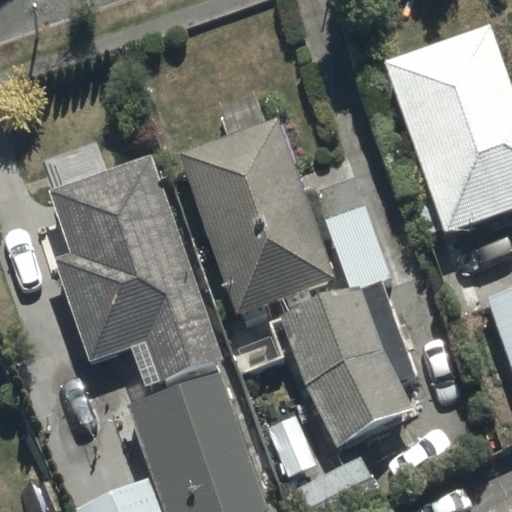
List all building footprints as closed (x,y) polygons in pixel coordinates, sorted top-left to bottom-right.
[(511,70),(494,21),(383,62),(446,234),(511,210),(511,70)] [(248,375),(287,359),(272,324),(283,319),(298,354),(336,445),(412,419),(369,292),(392,284),(366,206),(317,223),(281,118),(181,153),(234,320),(226,323),(248,375)] [(155,155),(50,189),(60,222),(30,231),(45,279),(66,272),(104,390),(151,375),(159,398),(114,413),(136,482),(78,500),(82,511),(264,511),(270,510),(155,155)] [(511,287),(485,297),(511,372),(511,287)] [(394,511),(389,502),(384,504),(361,455),(285,490),(294,511),(394,511)] [(511,511),(511,499),(490,511),(511,511)]
